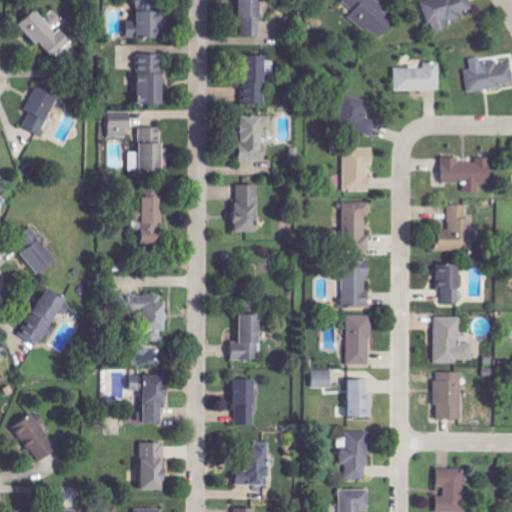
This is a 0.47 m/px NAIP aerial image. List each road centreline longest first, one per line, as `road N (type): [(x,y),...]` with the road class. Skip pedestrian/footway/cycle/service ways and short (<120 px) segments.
road 1 (residential): [(198,0),(195,511)]
road 2 (residential): [(511,126),(424,128),(403,149),(399,511)]
